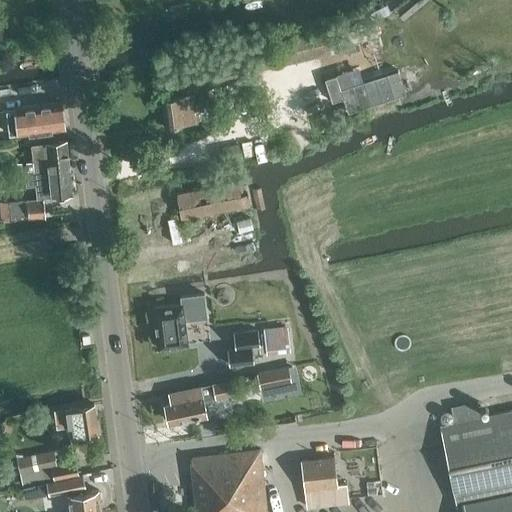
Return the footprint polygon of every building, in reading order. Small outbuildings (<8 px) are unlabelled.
[(376,24),(334,34),(333,30),(250,49),(255,69),(337,51),(336,45),(379,35),(376,24)] [(179,56),(183,83),(238,75),(238,71),(250,70),(248,58),(236,59),(235,49),(179,56)] [(201,106),(196,107),(195,94),(163,98),(167,126),(198,122),(198,118),(203,117),(201,106)] [(62,102),(20,107),(7,109),(10,134),(65,127),(62,102)] [(35,169),(35,170),(69,167),(66,140),(32,143),(34,161),(27,162),(28,170),(35,169)] [(215,149),(218,162),(242,157),(239,144),(215,149)] [(13,162),(15,173),(24,171),(23,161),(13,162)] [(69,167),(35,170),(35,171),(29,172),(30,179),(36,178),(38,197),(72,194),(69,167)] [(24,171),(15,173),(16,183),(26,182),(24,171)] [(3,188),(13,188),(13,178),(3,178),(3,188)] [(176,192),(181,218),(250,205),(245,179),(176,192)] [(41,198),(25,200),(25,204),(26,216),(26,218),(43,216),(41,198)] [(0,201),(0,205),(1,218),(26,216),(25,204),(24,199),(0,201)] [(401,298),(426,291),(419,267),(395,274),(401,298)] [(155,307),(160,348),(189,344),(186,319),(210,315),(206,292),(182,295),(184,303),(155,307)] [(223,318),(256,317),(255,296),(222,297),(223,318)] [(238,346),(230,347),(232,363),(256,359),(254,344),(262,343),(260,327),(245,329),(247,345),(238,346)] [(257,373),(260,386),(291,380),(288,366),(257,373)] [(233,393),(230,378),(168,391),(170,401),(164,402),(168,422),(207,414),(204,399),(233,393)] [(98,433),(94,404),(66,408),(54,410),(57,426),(69,424),(71,437),(98,433)] [(511,511),(511,410),(440,425),(457,507),(464,506),(465,511),(511,511)] [(191,457),(196,511),(267,511),(260,448),(191,457)] [(57,464),(55,450),(18,457),(23,485),(55,478),(78,473),(76,461),(57,464)] [(335,455),(301,459),(307,511),(329,511),(350,509),(347,482),(338,483),(335,455)] [(82,475),(47,482),(49,494),(85,487),(82,475)] [(101,511),(98,489),(67,494),(69,506),(52,508),(52,511),(101,511)]
